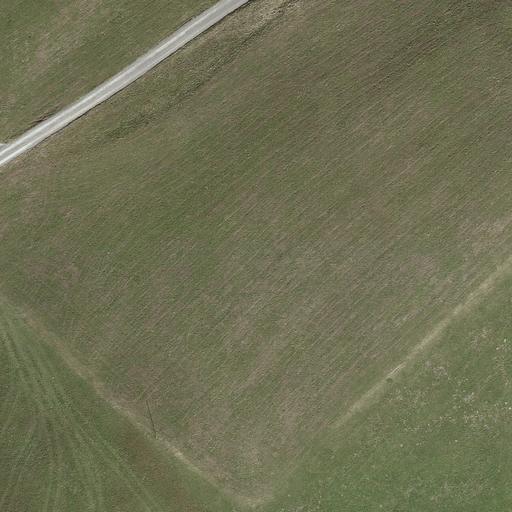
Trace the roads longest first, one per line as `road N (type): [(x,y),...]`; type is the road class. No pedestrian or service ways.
road 1 (track): [(0,312),(206,492),(259,511)]
road 2 (track): [(0,157),(240,0)]
